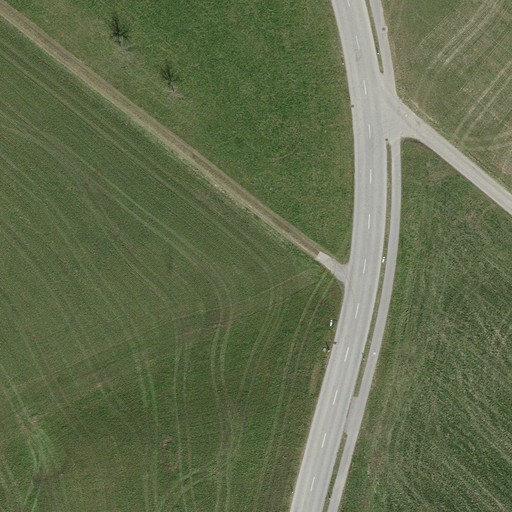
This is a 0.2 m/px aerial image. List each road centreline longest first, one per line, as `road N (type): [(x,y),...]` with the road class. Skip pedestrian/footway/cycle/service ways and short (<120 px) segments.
road 1 (tertiary): [(347,0),(374,161),(364,290),(310,511)]
road 2 (track): [(364,290),(0,14)]
road 3 (track): [(511,213),(369,103)]
